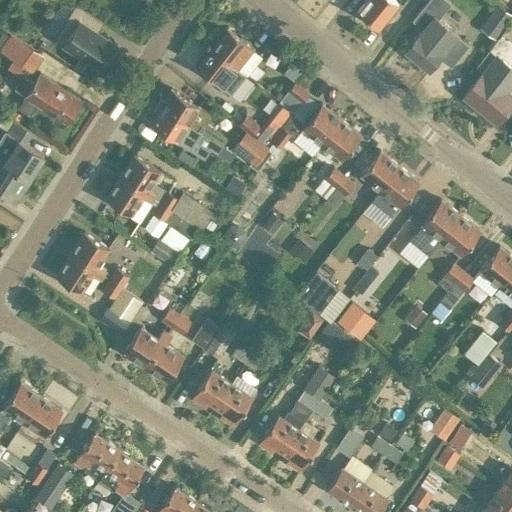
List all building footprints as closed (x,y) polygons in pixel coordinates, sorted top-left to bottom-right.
[(363,0),(355,10),(376,27),(396,2),(393,0),(363,0)] [(448,0),(426,0),(423,5),(438,18),(450,2),(448,0)] [(75,2),(53,36),(99,67),(114,43),(91,27),(97,17),(75,2)] [(511,14),(497,3),(479,26),(494,38),(511,15),(511,14)] [(417,32),(403,49),(427,68),(437,55),(451,66),(469,44),(456,34),(457,33),(438,18),(423,5),(412,19),(422,27),(417,32)] [(227,28),(212,48),(244,74),(246,75),(262,55),(260,54),(252,48),(227,28)] [(10,32),(0,46),(0,51),(13,60),(26,42),(10,32)] [(212,48),(196,68),(228,93),(229,92),(239,99),(253,81),(246,75),(244,74),(212,48)] [(475,67),(481,71),(462,96),(495,123),(511,101),(511,94),(507,90),(511,84),(511,66),(490,48),(475,67)] [(39,72),(33,81),(23,75),(14,88),(24,95),(24,96),(25,96),(18,107),(29,113),(35,103),(63,120),(78,97),(39,72)] [(295,80),(279,100),(293,111),(309,91),(295,80)] [(157,101),(223,143),(227,136),(206,122),(212,112),(173,87),(165,99),(160,96),(157,101)] [(157,111),(151,121),(205,156),(210,148),(217,152),(223,143),(157,101),(152,108),(157,111)] [(302,127),(321,142),(341,117),(322,102),(302,127)] [(10,112),(20,119),(24,113),(14,107),(10,112)] [(237,123),(245,129),(252,134),(252,133),(259,124),(245,113),(237,123)] [(291,141),(302,127),(304,125),(291,114),(282,125),(281,125),(270,139),(280,147),(287,138),(291,141)] [(360,132),(341,117),(321,142),(339,157),(360,132)] [(2,130),(0,133),(0,159),(28,177),(42,154),(23,142),(30,131),(12,119),(6,128),(4,131),(2,130)] [(268,146),(252,133),(252,134),(245,129),(231,146),(250,162),(248,164),(257,170),(271,152),(267,149),(268,146)] [(359,172),(379,188),(398,164),(378,149),(359,172)] [(120,176),(153,197),(158,200),(158,199),(165,190),(166,189),(152,181),(159,170),(135,154),(120,176)] [(0,190),(13,199),(28,177),(0,159),(0,190)] [(398,164),(379,188),(370,199),(390,214),(398,204),(399,204),(417,180),(398,164)] [(314,188),(325,197),(334,186),(333,185),(343,173),(333,165),(323,177),(314,188)] [(334,186),(325,197),(323,200),(332,208),(353,182),(343,173),(333,185),(334,186)] [(239,194),(246,183),(232,174),(225,185),(239,194)] [(151,202),(153,197),(120,176),(106,198),(130,214),(130,216),(139,222),(151,202)] [(158,199),(158,200),(170,209),(171,208),(191,221),(200,228),(213,209),(203,203),(182,189),(177,196),(166,189),(165,190),(158,199)] [(440,198),(421,221),(408,237),(427,253),(440,237),(459,214),(440,198)] [(178,251),(188,235),(194,226),(170,209),(158,200),(151,211),(164,219),(163,220),(169,224),(159,238),(157,237),(150,248),(171,262),(179,251),(178,251)] [(479,230),(459,214),(440,237),(460,253),(479,230)] [(271,231),(277,223),(267,216),(261,224),(271,231)] [(210,219),(205,226),(211,230),(216,223),(210,219)] [(231,243),(238,243),(242,238),(242,231),(237,227),(230,227),(226,232),(226,239),(231,243)] [(85,232),(70,253),(104,275),(107,269),(98,264),(109,248),(85,232)] [(312,247),(300,237),(290,249),(303,259),(312,247)] [(201,240),(196,247),(206,254),(211,247),(201,240)] [(479,268),(498,284),(511,266),(511,255),(498,245),(479,268)] [(356,258),(365,265),(375,253),(366,246),(356,258)] [(101,280),(104,275),(70,253),(56,275),(81,291),(92,274),(101,280)] [(453,282),(453,281),(463,269),(453,260),(436,281),(447,290),(453,282)] [(511,266),(498,284),(511,294),(511,266)] [(108,277),(121,286),(128,275),(115,267),(108,277)] [(473,277),(463,269),(453,281),(453,282),(447,290),(438,301),(448,309),(473,277)] [(315,270),(295,295),(317,313),(337,288),(315,270)] [(360,291),(368,282),(361,276),(353,286),(360,291)] [(114,297),(121,286),(108,277),(101,288),(114,297)] [(373,319),(352,302),(338,319),(359,336),(373,319)] [(179,313),(189,320),(196,310),(186,303),(179,313)] [(170,326),(179,313),(169,305),(159,318),(170,326)] [(121,333),(129,321),(108,308),(101,320),(121,333)] [(511,309),(510,308),(499,322),(507,329),(511,323),(511,309)] [(308,336),(321,317),(310,309),(296,327),(308,336)] [(411,309),(404,317),(414,325),(421,317),(411,309)] [(189,320),(179,313),(170,326),(181,333),(189,320)] [(203,346),(218,324),(205,316),(190,338),(203,346)] [(223,321),(204,348),(218,357),(236,330),(223,321)] [(123,350),(145,365),(166,332),(162,329),(157,337),(139,326),(123,350)] [(343,329),(336,337),(346,345),(353,336),(343,329)] [(477,363),(495,341),(481,329),(463,352),(477,363)] [(171,335),(166,332),(145,365),(166,379),(183,355),(166,343),(171,335)] [(244,361),(251,352),(237,342),(230,352),(244,361)] [(364,365),(369,358),(360,351),(355,358),(364,365)] [(265,361),(251,352),(244,361),(258,371),(265,361)] [(482,385),(500,363),(487,352),(468,375),(482,385)] [(277,413),(258,441),(271,450),(274,445),(282,450),(298,427),(311,407),(317,397),(319,398),(335,375),(319,365),(304,387),(297,397),(283,417),(277,413)] [(208,400),(215,405),(231,382),(210,368),(192,396),(205,405),(208,400)] [(2,406),(23,420),(40,396),(19,382),(2,406)] [(231,382),(215,405),(222,410),(219,415),(233,424),(251,396),(231,382)] [(61,410),(40,396),(23,420),(44,435),(61,410)] [(332,406),(319,398),(317,397),(311,407),(325,416),(332,406)] [(444,438),(458,416),(443,406),(428,427),(444,438)] [(488,432),(495,422),(487,416),(480,426),(488,432)] [(385,420),(377,432),(387,439),(395,427),(385,420)] [(461,423),(450,439),(459,446),(470,429),(461,423)] [(347,424),(334,443),(350,453),(362,434),(347,424)] [(492,438),(510,451),(511,447),(511,432),(502,426),(492,438)] [(298,427),(282,450),(289,455),(286,460),(299,469),(318,441),(298,427)] [(406,447),(412,438),(401,430),(395,439),(406,447)] [(73,461),(98,477),(118,448),(93,431),(73,461)] [(382,453),(389,442),(376,434),(370,444),(382,453)] [(402,451),(389,442),(382,453),(395,461),(402,451)] [(446,444),(441,451),(455,460),(460,453),(446,444)] [(118,448),(98,477),(123,494),(143,465),(118,448)] [(455,460),(441,451),(437,458),(450,467),(455,460)] [(47,467),(37,460),(26,474),(37,483),(47,467)] [(57,460),(34,495),(50,505),(72,470),(57,460)] [(325,487),(348,502),(364,480),(341,464),(325,487)] [(511,467),(497,487),(511,497),(511,467)] [(364,480),(348,502),(362,511),(375,511),(387,496),(364,480)] [(414,490),(428,500),(432,493),(419,483),(414,490)] [(191,511),(198,502),(173,486),(154,511),(191,511)] [(490,511),(511,511),(511,497),(497,487),(482,506),(490,511)] [(409,498),(422,507),(428,500),(414,490),(409,498)] [(114,499),(106,511),(128,511),(130,509),(114,499)] [(211,511),(198,502),(191,511),(211,511)]
